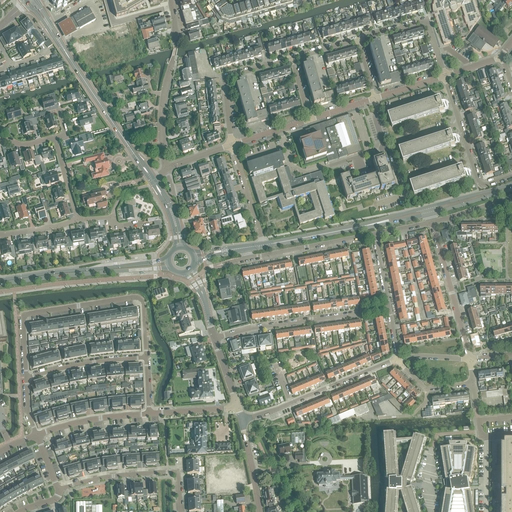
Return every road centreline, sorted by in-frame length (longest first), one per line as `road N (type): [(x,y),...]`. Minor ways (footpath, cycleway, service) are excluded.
road 1 (residential): [(145,357),(138,298),(25,313),(26,377)]
road 2 (tertiary): [(152,181),(43,18)]
road 3 (residential): [(388,308),(214,339)]
road 4 (secondary): [(0,285),(169,267)]
road 5 (residential): [(241,420),(398,358)]
road 6 (secondary): [(167,259),(0,280)]
road 7 (residential): [(173,5),(175,46),(161,113),(166,170)]
road 8 (residential): [(179,511),(177,472),(58,490)]
road 9 (residential): [(432,223),(470,359)]
road 10 (residential): [(231,144),(224,76),(290,59)]
road 11 (unclassified): [(247,259),(375,235)]
road 12 (residential): [(145,357),(26,377)]
